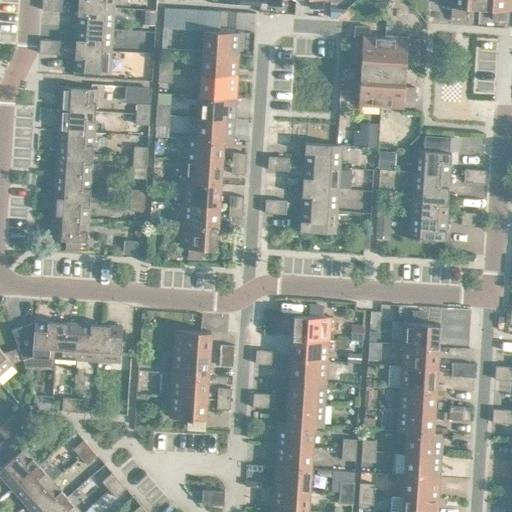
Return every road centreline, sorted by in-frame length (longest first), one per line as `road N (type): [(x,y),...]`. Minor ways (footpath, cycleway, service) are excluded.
road 1 (residential): [(339,14),(277,12),(263,16),(256,33),(242,278)]
road 2 (unclassified): [(242,278),(214,291),(7,274),(0,263)]
road 3 (unclassified): [(485,290),(270,272),(242,278)]
road 4 (residential): [(473,511),(485,290)]
road 5 (unclassified): [(495,105),(485,290)]
road 6 (residential): [(242,278),(232,453)]
